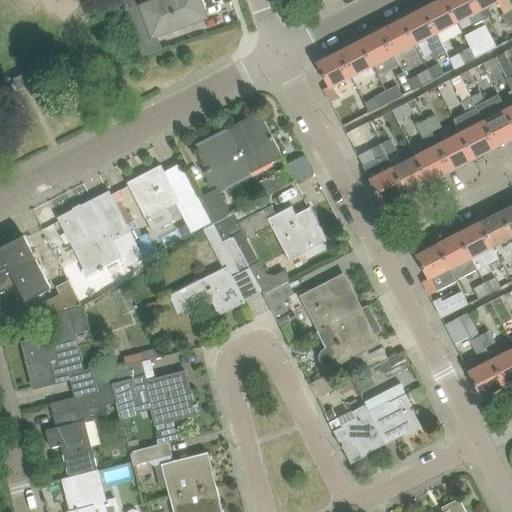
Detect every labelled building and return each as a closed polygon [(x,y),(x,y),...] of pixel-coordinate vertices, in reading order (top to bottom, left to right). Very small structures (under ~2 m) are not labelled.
[(134,0),(121,0),(125,10),(137,5),(134,0)] [(210,19),(203,0),(152,0),(139,5),(151,40),(210,19)] [(446,0),(439,0),(424,8),(436,32),(458,22),(446,0)] [(473,0),(446,0),(458,22),(468,16),(473,25),(483,20),(473,0)] [(473,0),(483,20),(493,15),(488,6),(498,1),(504,13),(511,9),(511,8),(507,0),(473,0)] [(406,17),(402,19),(415,43),(426,38),(436,59),(447,53),(436,32),(424,8),(412,14),(406,17)] [(511,9),(504,13),(501,15),(508,28),(511,25),(511,9)] [(402,19),(381,30),(394,54),(415,43),(402,19)] [(381,30),(360,41),(372,65),(377,75),(399,64),(394,54),(381,30)] [(491,35),(470,46),(476,57),(497,46),(491,35)] [(360,41),(338,52),(351,76),(372,65),(360,41)] [(452,56),(449,58),(455,68),(476,57),(470,46),(452,56)] [(338,52),(317,63),(329,86),(324,89),(330,102),(339,98),(332,86),(351,76),(338,52)] [(504,53),(496,57),(511,88),(511,89),(509,91),(511,97),(511,106),(506,109),(511,121),(511,66),(505,52),(504,53)] [(493,59),(483,64),(486,70),(496,64),(493,59)] [(439,63),(428,68),(433,79),(444,74),(439,63)] [(428,68),(416,75),(421,85),(433,79),(428,68)] [(18,90),(22,88),(32,82),(27,71),(12,79),(18,90)] [(403,71),(396,75),(406,94),(413,90),(407,79),(403,71)] [(397,84),(385,90),(391,101),(402,95),(397,84)] [(385,90),(364,101),(370,112),(391,101),(385,90)] [(496,146),(511,137),(511,121),(506,109),(498,95),(485,101),(481,92),(471,97),(483,121),(496,146)] [(460,133),(473,158),(496,146),(483,121),(471,97),(462,102),(467,112),(453,119),(460,133)] [(414,98),(408,101),(411,107),(417,104),(414,98)] [(402,104),(391,110),(397,122),(408,116),(402,104)] [(250,173),(282,156),(261,113),(228,130),(250,173)] [(435,115),(425,120),(431,131),(431,132),(441,127),(435,115)] [(415,156),(428,181),(451,170),(438,144),(431,131),(425,120),(416,125),(428,149),(415,156)] [(250,173),(228,130),(196,147),(208,170),(205,172),(211,185),(215,183),(217,188),(200,197),(212,222),(230,213),(219,192),(251,176),(250,173)] [(451,170),(473,158),(460,133),(438,144),(451,170)] [(390,139),(380,144),(385,155),(395,150),(390,139)] [(392,168),(385,155),(380,144),(372,148),(378,159),(363,166),(383,204),(405,193),(392,168)] [(305,156),(287,164),(296,182),(313,173),(305,156)] [(405,193),(428,181),(415,156),(392,168),(405,193)] [(162,210),(167,207),(165,203),(174,198),(190,231),(211,220),(182,166),(165,174),(161,165),(146,173),(147,176),(130,184),(129,182),(128,182),(152,231),(168,223),(162,210)] [(274,176),(257,185),(264,199),(281,189),(274,176)] [(75,210),(59,218),(85,268),(82,270),(87,280),(97,275),(96,272),(121,259),(126,267),(129,265),(135,276),(149,267),(144,258),(110,191),(80,207),(75,210)] [(288,260),(326,241),(309,208),(292,217),(288,209),(293,207),(292,206),(288,208),(276,214),(272,205),(268,207),(239,222),(243,231),(247,238),(249,237),(251,239),(257,236),(256,233),(271,226),(288,260)] [(511,205),(501,211),(511,232),(511,205)] [(511,232),(501,211),(480,222),(493,248),(511,238),(511,232)] [(235,214),(213,225),(222,242),(234,235),(243,231),(239,222),(235,214)] [(480,222),(458,233),(477,269),(498,258),(493,248),(480,222)] [(213,225),(204,229),(216,254),(225,249),(222,242),(213,225)] [(458,233),(437,244),(456,280),(477,269),(458,233)] [(234,235),(222,242),(225,249),(238,274),(250,268),(249,264),(234,235)] [(17,282),(26,300),(50,287),(24,236),(8,244),(0,247),(0,289),(0,291),(17,282)] [(437,244),(416,255),(428,279),(422,281),(429,295),(438,290),(437,290),(456,280),(437,244)] [(249,264),(250,268),(263,293),(287,281),(290,280),(284,268),(274,273),(266,271),(259,259),(249,264)] [(169,296),(178,313),(210,297),(219,315),(245,302),(227,266),(169,296)] [(302,296),(319,329),(361,308),(343,275),(302,296)] [(495,276),(484,282),(489,293),(501,287),(495,276)] [(48,315),(84,306),(69,281),(56,287),(60,294),(47,300),(54,313),(48,315)] [(272,310),(275,317),(276,317),(288,311),(282,299),(294,294),(287,281),(263,293),(272,310)] [(489,293),(484,282),(473,287),(478,299),(489,293)] [(440,297),(432,301),(441,318),(468,304),(461,291),(442,301),(440,297)] [(361,308),(319,329),(319,330),(330,325),(338,340),(336,341),(337,343),(326,349),(322,351),(320,357),(322,361),(325,366),(330,366),(335,365),(355,355),(364,372),(388,360),(382,349),(369,356),(365,349),(378,342),(374,333),(380,330),(367,305),(361,308)] [(77,396),(50,403),(50,404),(113,387),(109,372),(97,375),(94,366),(87,368),(77,332),(90,328),(84,306),(48,315),(53,335),(42,338),(42,336),(22,341),(22,342),(24,342),(30,369),(35,386),(72,377),(77,396)] [(485,347),(479,336),(467,313),(445,325),(454,344),(469,336),(483,364),(469,371),(482,396),(504,385),(496,369),(491,360),(485,347)] [(489,331),(479,336),(485,347),(495,342),(489,331)] [(129,364),(164,355),(159,346),(126,354),(129,364)] [(511,349),(491,360),(496,369),(504,385),(511,380),(511,349)] [(405,353),(380,365),(387,378),(411,366),(405,353)] [(112,371),(109,372),(113,387),(120,418),(141,413),(139,408),(149,406),(154,425),(155,425),(156,444),(129,451),(178,438),(173,420),(198,413),(196,406),(198,405),(197,403),(195,404),(192,390),(190,391),(185,371),(147,381),(142,361),(111,369),(112,371)] [(316,396),(334,387),(340,384),(333,372),(328,375),(310,384),(316,396)] [(61,446),(69,476),(97,470),(84,421),(91,419),(88,408),(115,401),(119,418),(120,418),(113,387),(50,404),(56,427),(46,430),(51,447),(59,445),(59,447),(61,446)] [(406,394),(370,412),(384,442),(405,432),(406,435),(422,427),(414,411),(415,411),(413,408),(412,408),(405,395),(407,395),(406,394)] [(365,452),(384,442),(370,412),(365,404),(329,422),(334,432),(335,431),(342,444),(341,445),(342,448),(343,447),(351,463),(366,455),(365,452)] [(178,440),(178,438),(129,451),(132,465),(172,455),(169,442),(178,440)] [(216,485),(208,452),(160,464),(169,497),(216,485)] [(69,477),(63,479),(71,510),(67,511),(66,511),(117,511),(115,500),(105,502),(97,470),(69,476),(69,477)] [(223,511),(216,485),(169,497),(172,511),(223,511)] [(465,511),(459,498),(441,507),(443,511),(465,511)]
